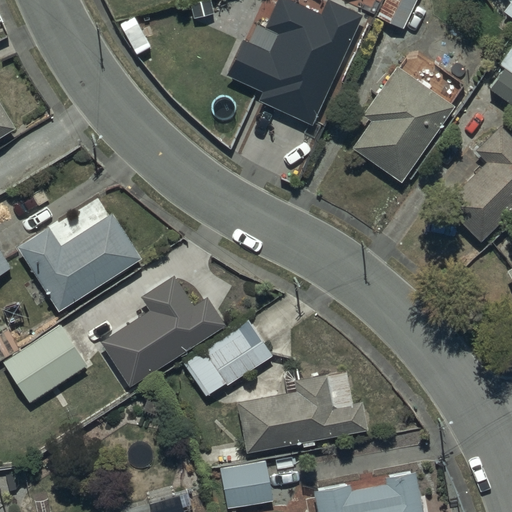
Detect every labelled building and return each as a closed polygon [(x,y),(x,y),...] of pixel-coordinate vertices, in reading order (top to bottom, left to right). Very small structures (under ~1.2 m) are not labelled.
[(309,124),(359,14),(329,0),(322,0),(318,11),(292,0),(274,0),(263,26),(275,32),(267,49),(241,38),(225,73),(259,89),(255,99),(309,124)] [(413,0),(381,0),(375,15),(384,20),(371,49),(381,54),(394,24),(401,27),(413,0)] [(511,18),(511,0),(507,0),(508,1),(501,11),(511,18)] [(511,39),(497,62),(511,71),(511,39)] [(349,145),(398,179),(450,104),(394,64),(360,112),(368,118),(349,145)] [(511,74),(503,68),(489,87),(511,103),(511,74)] [(0,132),(13,125),(0,104),(0,132)] [(479,240),(511,204),(511,138),(495,123),(472,148),(483,159),(441,204),(479,240)] [(15,244),(56,309),(140,256),(111,210),(59,243),(47,224),(15,244)] [(0,270),(10,265),(0,249),(0,270)] [(101,339),(129,381),(220,320),(202,293),(189,302),(171,275),(143,293),(151,305),(101,339)] [(246,317),(182,360),(203,392),(222,379),(224,382),(269,353),(246,317)] [(3,361),(30,401),(85,363),(58,323),(3,361)] [(244,450),(299,440),(300,445),(312,442),(312,438),(365,428),(360,398),(351,399),(345,367),(300,375),(299,366),(281,369),(285,389),(235,398),(244,450)] [(264,460),(218,467),(225,506),(270,499),(264,460)] [(310,489),(313,511),(421,511),(414,471),(384,476),(385,482),(348,488),(347,482),(310,489)] [(192,511),(187,489),(146,499),(149,511),(192,511)]
